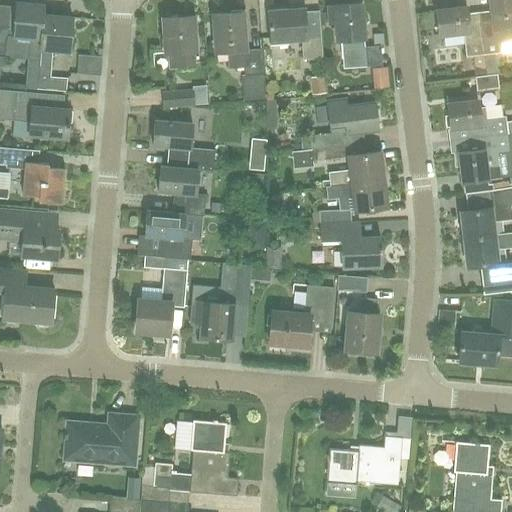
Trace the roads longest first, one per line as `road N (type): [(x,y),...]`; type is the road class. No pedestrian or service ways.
road 1 (residential): [(412,390),(426,229),(397,0)]
road 2 (residential): [(93,368),(121,0)]
road 3 (residential): [(278,383),(93,368)]
road 4 (residential): [(45,511),(19,509),(33,363)]
road 5 (residential): [(412,390),(278,383)]
road 6 (residential): [(267,511),(278,383)]
